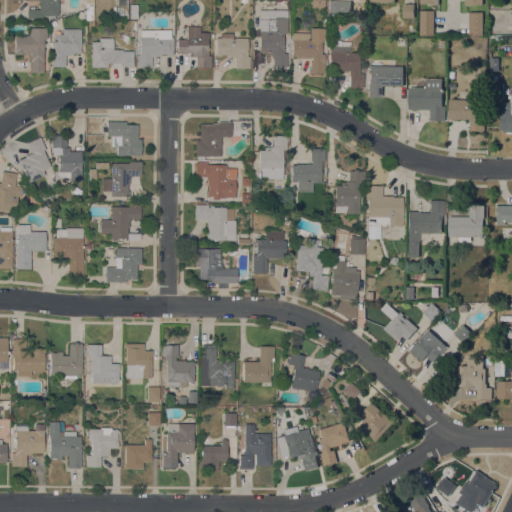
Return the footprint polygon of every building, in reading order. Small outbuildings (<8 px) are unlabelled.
[(57,0),(57,15),(54,15),(55,18),(48,21),(47,20),(47,15),(41,15),(41,18),(27,18),(27,9),(39,9),(39,0),(57,0)] [(322,0),(322,8),(312,8),(312,0),(322,0)] [(350,0),(350,12),(328,12),(328,0),(350,0)] [(402,3),(414,3),(414,17),(402,17),(402,3)] [(259,9),(287,9),(287,33),(283,33),(283,49),(283,53),(287,53),(287,66),(273,66),(273,55),(271,55),(271,54),(265,54),(265,52),(259,52),(259,9)] [(419,10),(433,10),(433,35),(419,35),(419,23),(419,10)] [(482,11),(482,23),(469,23),(469,11),(482,11)] [(199,26),(199,32),(208,32),(208,39),(207,39),(207,50),(208,50),(208,55),(210,55),(210,67),(196,67),(196,56),(191,56),(191,52),(177,53),(177,39),(186,39),(186,26),(199,26)] [(28,35),(28,27),(46,27),(46,38),(43,38),(43,51),(43,72),(29,72),(29,54),(13,54),(13,51),(14,51),(14,35),(28,35)] [(321,54),(324,54),(324,73),(310,73),(310,61),(311,61),(311,57),(296,57),(296,56),(291,56),(292,32),(309,33),(309,27),(324,28),(324,40),(321,40),(321,42),(321,54)] [(80,53),(73,53),(73,54),(65,54),(65,66),(51,66),(51,52),(53,52),(54,34),(62,34),(62,28),(80,29),(80,53)] [(170,29),(170,37),(172,37),(172,55),(166,55),(166,53),(160,53),(160,55),(154,55),(154,56),(152,56),(151,67),(137,67),(137,55),(139,55),(140,29),(170,29)] [(220,37),(220,32),(233,33),(233,37),(247,38),(247,56),(250,56),(249,68),(234,68),(235,57),(232,57),(232,56),(226,56),(226,54),(220,54),(220,56),(215,56),(215,37),(220,37)] [(90,41),(99,41),(99,38),(112,38),(112,46),(113,46),(113,49),(122,49),(122,50),(133,50),(133,65),(120,65),(120,66),(111,66),(111,63),(107,63),(107,67),(90,67),(90,41)] [(329,70),(329,40),(340,40),(340,41),(350,41),(350,52),(359,52),(359,73),(363,73),(363,86),(349,86),(349,75),(349,70),(329,70)] [(490,57),(498,57),(499,70),(490,70),(490,57)] [(403,65),(403,85),(382,85),(382,97),(367,96),(368,83),(369,83),(369,65),(403,65)] [(442,105),(445,105),(444,120),(429,120),(429,109),(408,109),(409,86),(425,86),(425,78),(442,78),(442,87),(442,105)] [(449,118),(449,99),(460,99),(461,92),(475,93),(476,99),(484,99),(484,130),(470,130),(470,120),(468,120),(468,119),(449,118)] [(511,132),(511,133),(506,133),(506,131),(503,131),(503,129),(500,129),(500,113),(500,101),(509,101),(510,94),(511,94),(511,132)] [(106,121),(125,121),(125,123),(137,124),(137,138),(141,138),(140,155),(135,155),(123,155),(116,155),(116,146),(110,146),(111,135),(106,135),(106,121)] [(199,124),(211,124),(211,123),(218,123),(218,121),(230,121),(230,123),(231,123),(231,135),(230,135),(230,136),(220,136),(220,156),(204,156),(204,159),(196,159),(196,156),(194,156),(194,139),(199,139),(199,124)] [(80,151),(80,170),(81,170),(81,180),(69,180),(69,177),(58,177),(58,171),(58,154),(51,154),(51,135),(66,135),(66,147),(68,147),(68,150),(80,151)] [(286,135),(286,149),(282,149),(282,179),(261,178),(261,170),(258,170),(258,149),(264,149),(264,146),(270,146),(270,145),(272,145),(272,135),(286,135)] [(28,182),(18,159),(25,156),(24,155),(31,152),(26,142),(39,136),(45,149),(43,150),(50,166),(42,170),(44,175),(28,182)] [(290,181),(291,165),(295,165),(295,163),(311,164),(311,160),(309,160),(310,147),(324,148),(324,160),(321,160),(320,182),(312,182),(312,191),(297,191),(297,181),(290,181)] [(128,162),(128,161),(141,161),(141,176),(130,175),(129,179),(128,179),(128,184),(127,184),(127,190),(129,190),(128,194),(127,194),(127,196),(110,196),(110,190),(101,190),(101,178),(110,178),(110,162),(128,162)] [(216,196),(216,197),(214,197),(214,196),(206,196),(206,190),(208,190),(208,185),(206,185),(206,180),(205,180),(205,176),(195,176),(195,162),(197,162),(197,161),(207,161),(207,164),(225,164),(225,167),(236,167),(236,178),(235,178),(234,197),(223,197),(223,196),(222,196),(216,196)] [(334,185),(340,185),(340,182),(346,182),(346,181),(348,181),(348,170),(364,171),(364,182),(359,182),(358,212),(334,212),(334,185)] [(0,183),(1,171),(16,173),(14,185),(21,186),(21,189),(22,189),(21,194),(20,193),(20,196),(17,196),(14,212),(0,209),(0,183)] [(366,225),(366,202),(365,202),(365,185),(381,185),(381,195),(390,195),(390,196),(402,196),(402,225),(379,225),(379,237),(367,237),(367,225),(366,225)] [(56,200),(50,202),(48,196),(54,194),(56,200)] [(408,210),(420,211),(420,212),(429,212),(429,200),(444,200),(444,214),(441,214),(441,232),(419,232),(418,256),(407,256),(408,210)] [(110,206),(128,206),(128,203),(140,204),(140,218),(129,218),(129,221),(128,221),(128,227),(127,227),(127,233),(140,233),(140,240),(127,239),(127,238),(121,238),(121,239),(118,239),(118,238),(117,238),(116,239),(112,239),(111,237),(110,237),(110,233),(99,232),(99,219),(110,219),(110,206)] [(208,204),(208,206),(210,206),(210,205),(213,205),(213,206),(217,206),(217,205),(221,205),(221,206),(225,206),(225,208),(233,208),(233,220),(234,220),(234,235),(233,235),(233,239),(217,239),(217,240),(213,240),(213,239),(206,239),(206,233),(208,233),(208,228),(207,228),(207,221),(205,221),(205,219),(194,219),(194,204),(208,204)] [(469,216),(469,204),(484,205),(483,218),(483,236),(470,236),(470,242),(465,242),(465,236),(463,236),(463,242),(458,242),(458,236),(448,236),(448,216),(469,216)] [(511,205),(511,222),(505,222),(505,224),(496,224),(496,207),(497,207),(497,205),(511,205)] [(30,268),(15,268),(16,247),(16,224),(29,224),(29,231),(45,231),(45,243),(45,250),(30,250),(30,268)] [(0,226),(11,226),(11,230),(11,268),(0,267),(0,226)] [(82,274),(68,274),(68,256),(52,256),(52,237),(55,237),(55,228),(65,228),(65,227),(82,227),(82,274)] [(285,257),(265,257),(265,261),(266,261),(266,273),(252,273),(252,254),(255,254),(255,241),(255,239),(264,239),(264,230),(282,230),(282,239),(285,239),(285,257)] [(363,254),(348,253),(349,238),(364,238),(363,254)] [(322,247),(319,274),(327,275),(326,290),(311,289),(312,276),(308,275),(308,271),(294,270),(297,244),(322,247)] [(141,247),(140,264),(136,264),(136,279),(125,279),(125,281),(105,281),(105,266),(115,267),(115,247),(141,247)] [(217,282),(217,281),(210,281),(210,278),(198,278),(198,264),(195,264),(195,248),(219,248),(219,257),(221,257),(221,267),(236,267),(236,282),(217,282)] [(354,300),(338,298),(338,295),(329,293),(331,281),(329,281),(330,271),(331,272),(332,268),(330,267),(332,254),(343,255),(343,260),(347,261),(347,266),(355,267),(354,269),(358,270),(354,300)] [(406,286),(414,286),(414,298),(405,298),(406,286)] [(366,290),(373,290),(372,298),(365,298),(366,290)] [(405,318),(406,318),(417,327),(407,339),(402,335),(397,340),(383,328),(387,323),(388,324),(392,319),(382,310),(387,303),(405,318)] [(423,312),(424,310),(422,307),(425,304),(428,306),(431,303),(440,311),(431,320),(423,312)] [(462,325),(470,334),(463,342),(454,333),(462,325)] [(424,333),(429,338),(433,333),(442,342),(443,341),(446,344),(446,345),(447,346),(433,361),(426,355),(421,361),(409,350),(424,333)] [(0,337),(6,337),(6,340),(8,340),(8,342),(6,342),(6,360),(0,360),(0,337)] [(44,348),(44,352),(43,370),(31,370),(31,375),(17,375),(17,370),(12,370),(12,356),(11,356),(11,354),(12,354),(12,352),(11,352),(12,338),(14,339),(14,338),(22,338),(22,339),(25,339),(25,351),(30,351),(31,347),(44,348)] [(82,357),(81,357),(81,358),(82,358),(82,361),(81,361),(80,375),(76,374),(76,378),(63,377),(63,374),(49,374),(49,351),(62,351),(62,355),(68,355),(68,343),(73,343),(73,342),(77,342),(77,344),(82,344),(82,357)] [(143,343),(143,350),(152,350),(152,355),(151,355),(151,377),(125,377),(125,369),(123,369),(123,362),(125,362),(125,347),(124,347),(124,343),(143,343)] [(101,344),(100,355),(110,355),(110,363),(118,363),(118,371),(117,371),(117,378),(119,378),(119,381),(117,381),(117,382),(111,382),(91,382),(91,377),(90,377),(90,355),(87,355),(87,344),(101,344)] [(166,344),(177,344),(177,356),(174,356),(174,360),(185,360),(185,361),(193,361),(194,362),(194,364),(193,364),(193,377),(193,381),(186,381),(186,386),(177,386),(177,385),(166,385),(166,380),(166,359),(165,359),(165,356),(162,356),(162,344),(166,344)] [(233,388),(224,388),(224,385),(220,385),(220,386),(216,386),(216,385),(208,385),(208,377),(207,377),(207,362),(205,362),(205,358),(201,358),(201,344),(215,344),(215,358),(233,358),(233,388)] [(258,361),(259,345),(273,346),(273,360),(269,360),(269,382),(242,381),(242,361),(258,361)] [(290,352),(304,355),(302,366),(319,370),(318,374),(319,374),(319,375),(318,384),(316,383),(316,385),(315,392),(289,387),(293,368),(291,368),(292,365),(287,364),(290,352)] [(459,386),(459,365),(467,365),(467,354),(483,354),(483,369),(485,369),(485,383),(486,383),(486,387),(491,387),(491,398),(477,398),(477,385),(459,386)] [(510,358),(509,376),(494,375),(495,357),(510,358)] [(320,393),(317,389),(321,385),(320,383),(325,378),(331,383),(320,393)] [(511,380),(511,378),(511,397),(497,397),(497,380),(511,380)] [(359,391),(351,399),(341,390),(349,382),(359,391)] [(159,400),(146,399),(147,386),(159,386),(159,400)] [(187,390),(195,390),(195,402),(187,402),(187,390)] [(393,421),(375,441),(373,439),(373,438),(364,429),(368,425),(358,416),(371,401),(393,421)] [(159,425),(146,425),(147,411),(159,411),(159,425)] [(235,425),(223,425),(223,412),(235,412),(235,425)] [(316,422),(310,424),(308,416),(314,414),(316,422)] [(346,420),(352,440),(341,443),(342,444),(330,447),(331,450),(334,449),(337,461),(326,464),(326,463),(323,464),(320,453),(322,452),(321,448),(323,448),(318,428),(346,420)] [(58,431),(75,431),(75,436),(80,436),(80,449),(82,449),(82,451),(80,451),(80,453),(81,453),(81,466),(79,466),(79,468),(67,468),(67,455),(48,455),(48,421),(58,421),(58,431)] [(11,466),(11,452),(14,452),(14,451),(13,451),(13,448),(15,448),(14,423),(27,423),(27,430),(34,430),(34,423),(44,423),(44,430),(43,430),(43,452),(31,452),(31,454),(25,454),(25,466),(11,466)] [(166,431),(166,423),(193,423),(193,432),(192,432),(192,451),(176,451),(176,467),(162,467),(162,455),(164,455),(164,452),(166,452),(166,431)] [(270,433),(269,454),(270,454),(270,465),(255,465),(255,454),(252,454),(252,468),(239,468),(239,454),(242,455),(242,451),(243,451),(244,423),(254,424),(254,433),(270,433)] [(307,428),(313,451),(315,451),(316,455),(315,455),(318,466),(305,470),(302,456),(303,456),(303,453),(288,457),(287,454),(280,456),(275,436),(284,434),(283,428),(295,425),(297,431),(307,428)] [(101,429),(101,427),(110,427),(110,429),(117,429),(117,430),(118,430),(118,432),(117,432),(116,441),(118,441),(117,448),(109,447),(109,455),(100,455),(100,467),(86,466),(86,454),(90,455),(90,440),(88,440),(88,435),(85,435),(85,430),(88,430),(88,428),(101,429)] [(143,444),(144,439),(145,439),(145,437),(148,437),(148,439),(150,439),(150,455),(151,455),(151,461),(145,461),(145,468),(123,468),(123,464),(124,464),(124,445),(125,445),(125,444),(143,444)] [(219,445),(219,444),(220,444),(220,439),(222,439),(222,438),(224,438),(224,439),(227,439),(227,447),(226,447),(226,460),(218,460),(218,467),(200,467),(200,458),(201,458),(201,445),(219,445)] [(472,511),(456,502),(461,493),(459,492),(466,481),(469,482),(475,471),(476,469),(486,475),(486,476),(495,482),(494,484),(497,485),(493,491),(483,506),(482,505),(481,507),(479,505),(479,504),(477,503),(472,511)] [(447,495),(455,485),(442,476),(435,486),(447,495)] [(419,511),(417,509),(415,510),(410,501),(422,494),(429,506),(428,506),(431,511),(419,511)]
